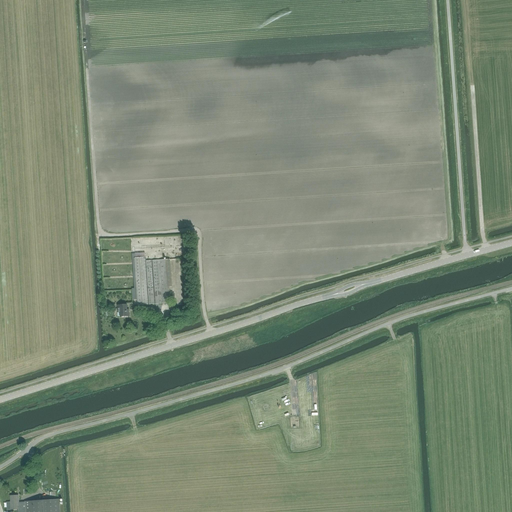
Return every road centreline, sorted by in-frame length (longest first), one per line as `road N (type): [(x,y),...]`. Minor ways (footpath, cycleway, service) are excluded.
road 1 (unclassified): [(0,467),(50,434),(261,376),(388,323),(511,288)]
road 2 (track): [(210,333),(198,231),(99,232),(82,0)]
road 3 (tertiary): [(0,399),(329,295)]
road 4 (tertiary): [(368,283),(511,242)]
